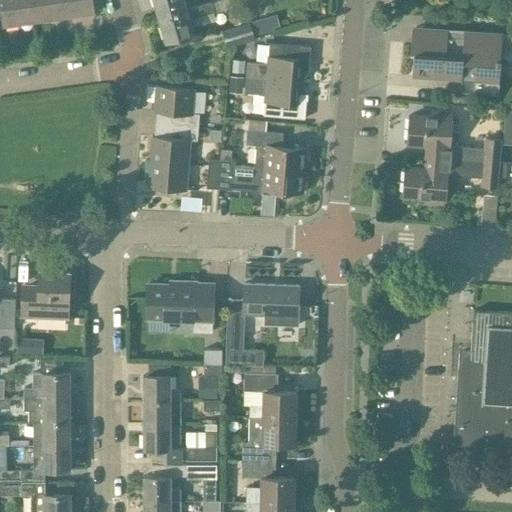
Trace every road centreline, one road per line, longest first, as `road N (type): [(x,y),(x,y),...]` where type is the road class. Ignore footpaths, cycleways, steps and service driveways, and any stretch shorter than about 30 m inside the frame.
road 1 (residential): [(107,511),(115,237)]
road 2 (residential): [(337,511),(339,243)]
road 3 (residential): [(339,243),(361,0)]
road 4 (residential): [(339,243),(115,237)]
road 5 (unknown): [(396,485),(410,414),(412,297)]
road 6 (residential): [(511,254),(339,243)]
road 7 (residential): [(115,237),(133,66)]
road 8 (residential): [(133,66),(0,84)]
road 9 (unknown): [(396,485),(416,504),(511,502)]
